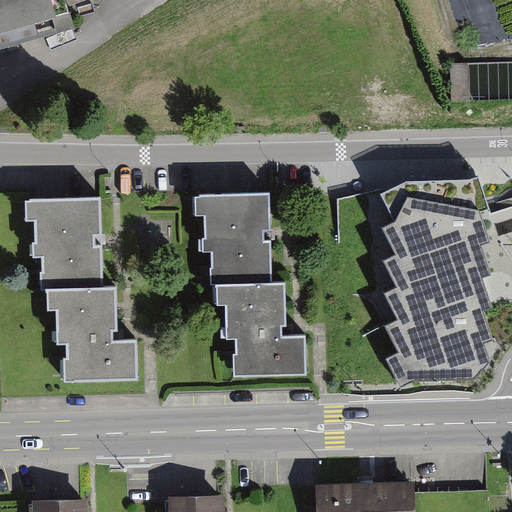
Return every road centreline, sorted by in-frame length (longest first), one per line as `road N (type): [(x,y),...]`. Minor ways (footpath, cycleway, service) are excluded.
road 1 (secondary): [(511,424),(0,437)]
road 2 (residential): [(0,150),(511,142)]
road 3 (unknown): [(0,75),(134,2)]
